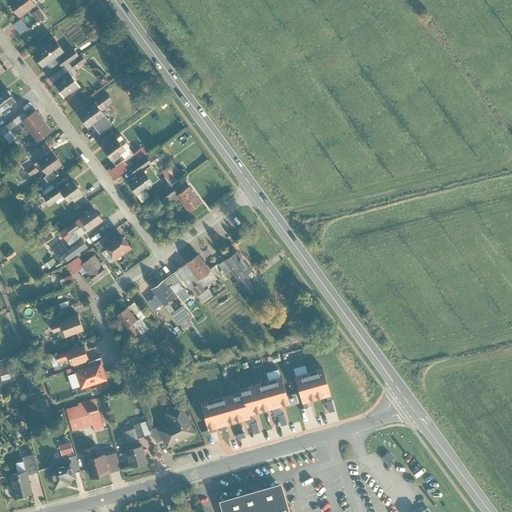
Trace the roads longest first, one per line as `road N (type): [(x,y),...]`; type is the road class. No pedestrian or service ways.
road 1 (residential): [(411,405),(100,499)]
road 2 (residential): [(0,34),(163,255)]
road 3 (secondary): [(411,405),(252,188)]
road 4 (secondary): [(252,188),(114,0)]
road 5 (residential): [(116,363),(96,303),(163,255)]
road 6 (secondary): [(489,511),(411,405)]
